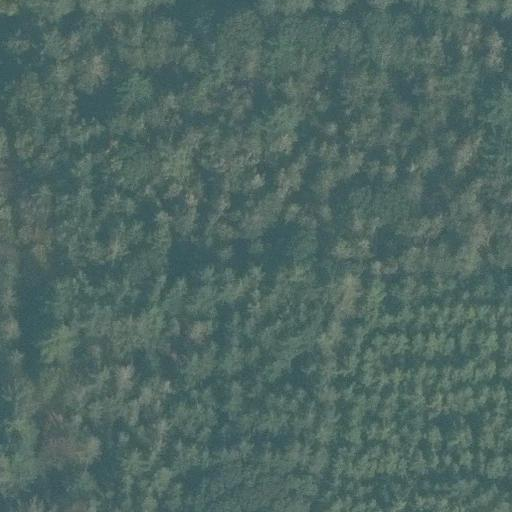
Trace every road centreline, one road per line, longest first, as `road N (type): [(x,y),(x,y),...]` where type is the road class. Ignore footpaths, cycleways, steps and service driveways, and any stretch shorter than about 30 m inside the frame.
road 1 (track): [(0,46),(511,49)]
road 2 (track): [(4,289),(511,292)]
road 3 (track): [(0,245),(24,511)]
